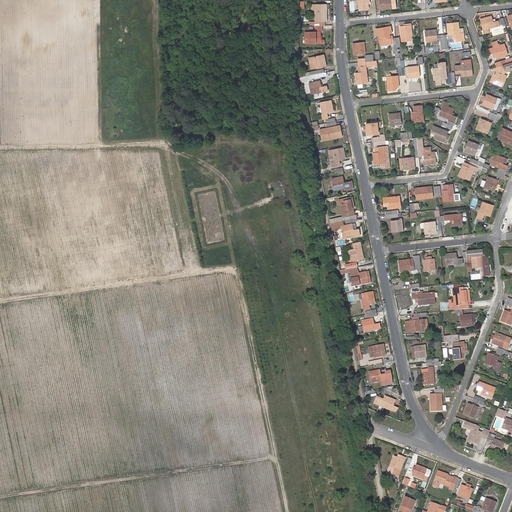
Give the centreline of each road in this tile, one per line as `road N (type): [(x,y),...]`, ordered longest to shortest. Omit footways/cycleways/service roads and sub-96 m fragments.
road 1 (track): [(0,147),(167,143),(200,274),(233,271),(238,282),(285,511)]
road 2 (track): [(294,0),(295,146),(385,511)]
road 3 (track): [(172,472),(131,282),(0,300)]
road 4 (track): [(0,496),(274,457)]
road 5 (residential): [(496,238),(501,289),(438,443)]
road 6 (residential): [(378,249),(410,393),(438,443)]
road 7 (residential): [(477,90),(443,176),(366,185)]
road 8 (track): [(167,143),(158,124),(155,0)]
road 9 (track): [(94,0),(94,145)]
road 10 (residential): [(350,103),(477,90)]
road 11 (residential): [(466,8),(342,21)]
